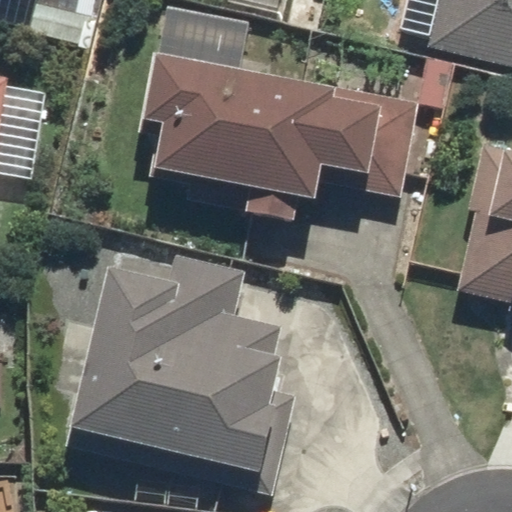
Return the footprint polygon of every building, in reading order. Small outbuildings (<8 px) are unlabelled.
[(85,0),(28,0),(23,18),(75,34),(85,0)] [(511,0),(437,0),(425,56),(511,76),(511,0)] [(155,60),(148,59),(133,138),(152,142),(144,187),(186,195),(183,210),(240,221),(240,225),(289,235),(293,214),(314,219),(320,190),(399,205),(417,110),(240,76),(249,30),(163,14),(155,60)] [(511,159),(477,151),(463,216),(471,218),(454,300),(511,312),(511,159)] [(102,268),(60,444),(255,489),(290,341),(234,328),(245,281),(169,263),(164,282),(102,268)]
